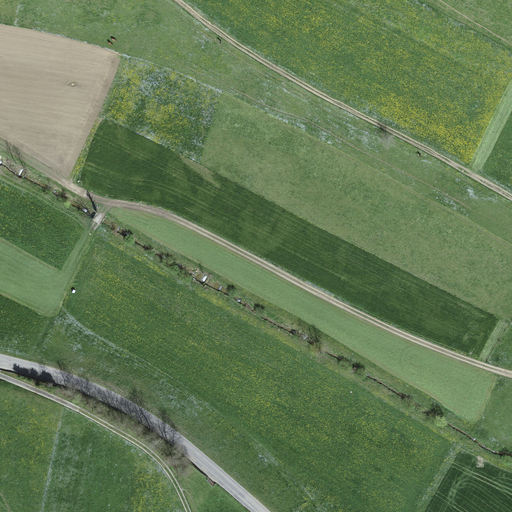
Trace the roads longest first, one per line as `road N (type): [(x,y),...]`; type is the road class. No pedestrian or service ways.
road 1 (track): [(511,373),(412,338),(146,206),(113,202),(92,228)]
road 2 (track): [(511,198),(240,47),(176,0)]
road 3 (unclassified): [(0,361),(75,381),(139,411),(260,511)]
road 4 (track): [(0,375),(142,449),(172,477),(185,511)]
road 5 (track): [(25,367),(92,228)]
